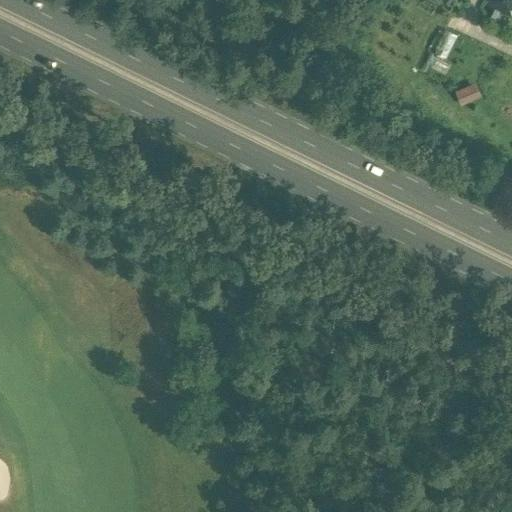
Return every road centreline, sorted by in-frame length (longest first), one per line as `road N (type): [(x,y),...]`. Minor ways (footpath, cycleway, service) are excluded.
road 1 (primary): [(0,32),(511,282)]
road 2 (primary): [(511,244),(11,0)]
